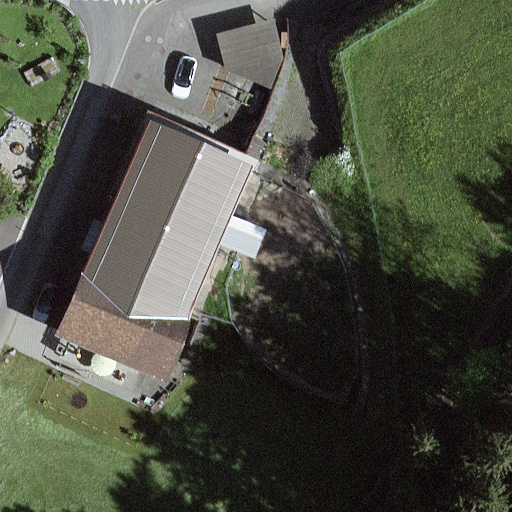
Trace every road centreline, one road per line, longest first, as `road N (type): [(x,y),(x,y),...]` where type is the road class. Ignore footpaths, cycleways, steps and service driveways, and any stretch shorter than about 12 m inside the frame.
road 1 (residential): [(111,0),(110,53),(0,324)]
road 2 (track): [(385,511),(511,302)]
